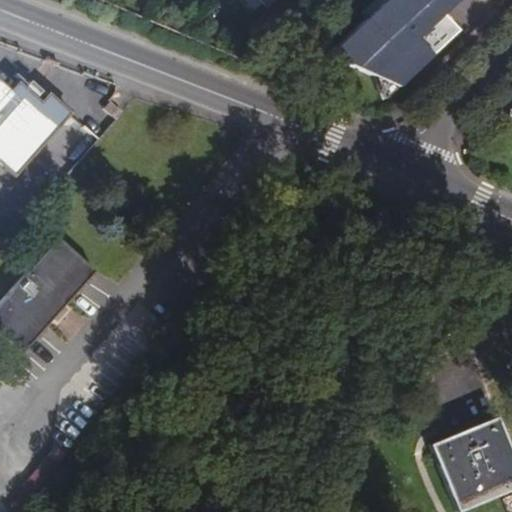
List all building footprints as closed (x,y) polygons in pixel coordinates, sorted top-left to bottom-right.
[(256,0),(264,8),(272,0),(256,0)] [(387,0),(326,57),(372,79),(382,101),(455,33),(440,17),(446,11),(457,0),(479,0),(481,1),(483,2),(485,0),(486,0),(489,1),(489,0),(387,0)] [(0,154),(15,168),(71,105),(54,91),(43,102),(14,78),(5,88),(0,83),(0,154)] [(104,108),(116,119),(122,112),(110,101),(104,108)] [(0,326),(25,347),(97,266),(59,233),(0,300),(0,326)] [(458,511),(511,489),(511,458),(496,419),(430,446),(457,511),(458,511)]
